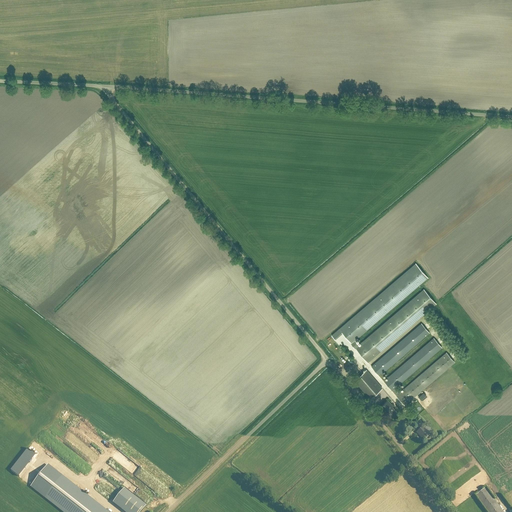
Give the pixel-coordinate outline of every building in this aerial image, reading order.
[(351,342),(350,343),(354,348),(355,347),(367,362),(435,303),(423,289),(358,345),(354,340),(428,277),(415,263),(331,335),(335,339),(342,333),(351,342)] [(404,405),(455,362),(446,352),(401,391),(397,386),(442,347),(433,337),(386,378),(382,374),(429,333),(421,323),(371,366),(378,375),(379,375),(384,382),(391,390),(397,396),(404,405)] [(354,380),(370,398),(382,388),(366,370),(354,380)] [(390,418),(397,412),(392,406),(387,400),(379,407),(384,412),(384,411),(390,418)] [(424,441),(430,436),(423,428),(424,427),(421,424),(416,428),(419,431),(417,433),(424,441)] [(27,450),(11,471),(18,477),(35,456),(27,450)] [(62,511),(106,511),(62,477),(45,498),(62,511)] [(124,489),(113,503),(123,511),(141,511),(146,506),(124,489)] [(487,511),(502,511),(485,489),(475,496),(487,511)]
